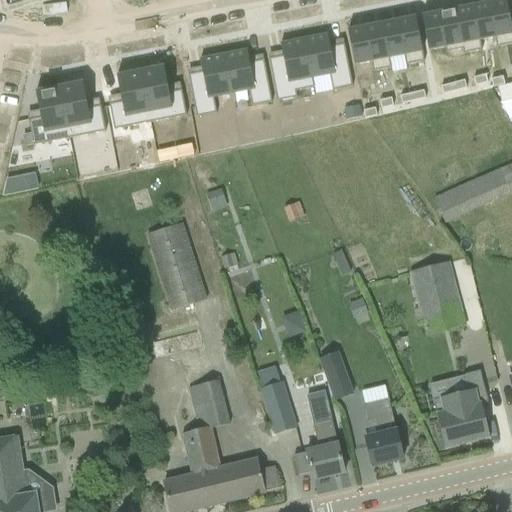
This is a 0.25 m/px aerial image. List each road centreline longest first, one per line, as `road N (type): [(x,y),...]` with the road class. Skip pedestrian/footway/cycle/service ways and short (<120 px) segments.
road 1 (tertiary): [(336,511),(511,469)]
road 2 (residential): [(263,0),(108,34)]
